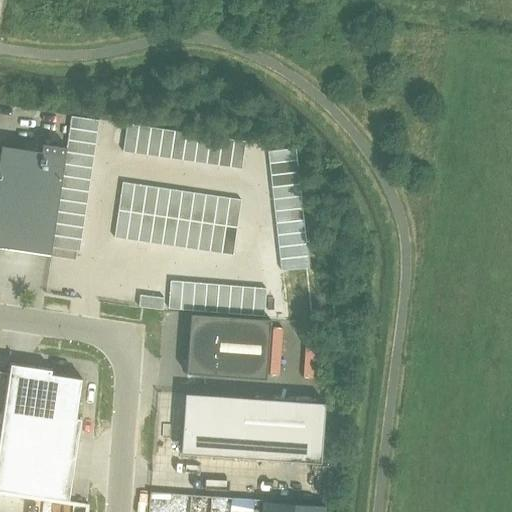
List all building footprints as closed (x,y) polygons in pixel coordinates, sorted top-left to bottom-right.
[(71,116),(69,128),(97,132),(99,120),(71,116)] [(127,124),(122,151),(134,153),(138,126),(127,124)] [(138,126),(134,153),(146,155),(150,127),(138,126)] [(150,127),(146,155),(158,157),(162,129),(150,127)] [(69,128),(67,140),(95,144),(97,132),(69,128)] [(162,129),(158,157),(170,159),(174,131),(162,129)] [(174,131),(170,159),(182,160),(186,133),(174,131)] [(186,133),(182,160),(194,162),(198,134),(186,133)] [(198,134),(194,162),(206,164),(210,136),(198,134)] [(210,136),(206,164),(218,166),(222,138),(210,136)] [(222,138),(218,166),(229,167),(234,140),(222,138)] [(67,140),(66,152),(93,156),(95,144),(67,140)] [(234,140),(229,167),(241,169),(245,141),(234,140)] [(0,247),(19,250),(19,249),(50,254),(66,146),(42,143),(40,151),(1,145),(0,152),(0,247)] [(295,149),(267,152),(269,164),(296,161),(295,149)] [(66,152),(64,163),(92,168),(93,156),(66,152)] [(296,161),(269,164),(270,176),(298,173),(296,161)] [(64,163),(62,175),(90,179),(92,168),(64,163)] [(298,173),(270,176),(271,188),(299,185),(298,173)] [(62,175),(60,187),(88,191),(90,179),(62,175)] [(122,182),(118,210),(130,212),(134,184),(122,182)] [(134,184),(130,212),(142,213),(146,185),(134,184)] [(146,185),(142,213),(154,215),(158,187),(146,185)] [(299,185),(271,188),(273,200),(300,197),(299,185)] [(60,187),(59,199),(86,203),(88,191),(60,187)] [(158,187),(154,215),(165,217),(169,189),(158,187)] [(169,189),(165,217),(177,219),(181,191),(169,189)] [(181,191),(177,219),(189,220),(193,192),(181,191)] [(193,192),(189,220),(201,222),(205,194),(193,192)] [(205,194),(201,222),(213,224),(217,196),(205,194)] [(217,196),(213,224),(225,226),(229,198),(217,196)] [(300,197),(273,200),(274,212),(302,208),(300,197)] [(229,198),(225,226),(237,227),(241,199),(229,198)] [(59,199),(57,211),(85,215),(86,203),(59,199)] [(302,208),(274,212),(275,224),(303,220),(302,208)] [(118,210),(114,238),(126,239),(130,212),(118,210)] [(57,211),(55,223),(83,227),(85,215),(57,211)] [(130,212),(126,239),(137,241),(142,213),(130,212)] [(142,213),(137,241),(149,243),(154,215),(142,213)] [(154,215),(149,243),(161,245),(165,217),(154,215)] [(165,217),(161,245),(173,246),(177,219),(165,217)] [(177,219),(173,246),(185,248),(189,220),(177,219)] [(189,220),(185,248),(197,250),(201,222),(189,220)] [(303,220),(275,224),(277,235),(304,232),(303,220)] [(201,222),(197,250),(209,252),(213,224),(201,222)] [(55,223),(53,235),(81,239),(83,227),(55,223)] [(213,224),(209,252),(221,253),(225,226),(213,224)] [(225,226),(221,253),(233,255),(237,227),(225,226)] [(237,227),(233,255),(245,257),(249,229),(237,227)] [(304,232),(277,235),(278,247),(306,244),(304,232)] [(53,235),(52,247),(79,251),(81,239),(53,235)] [(306,244),(278,247),(279,259),(307,256),(306,244)] [(52,247),(50,258),(77,262),(79,251),(52,247)] [(307,256),(279,259),(281,271),(309,268),(307,256)] [(309,268),(281,271),(282,283),(310,280),(309,268)] [(170,280),(168,308),(180,309),(182,281),(170,280)] [(310,280),(282,283),(283,295),(311,292),(310,280)] [(182,281),(180,309),(192,310),(194,282),(182,281)] [(194,282),(192,310),(204,311),(206,283),(194,282)] [(206,283),(204,311),(216,312),(218,284),(206,283)] [(218,284),(216,312),(228,313),(230,285),(218,284)] [(230,285),(228,313),(240,314),(242,286),(230,285)] [(242,286),(240,314),(252,315),(254,287),(242,286)] [(254,287),(252,315),(264,316),(266,288),(254,287)] [(311,292),(283,295),(285,307),(313,304),(311,292)] [(140,295),(138,306),(139,306),(162,309),(164,298),(140,295)] [(313,304),(285,307),(286,319),(314,316),(313,304)] [(196,375),(200,374),(266,379),(270,319),(258,318),(246,317),(234,316),(222,315),(210,315),(198,314),(190,313),(187,358),(182,360),(187,377),(196,375)] [(10,363),(0,429),(0,489),(69,499),(81,418),(76,418),(82,378),(51,374),(52,369),(10,363)] [(324,403),(185,393),(181,453),(320,463),(324,403)] [(263,502),(262,511),(323,511),(323,506),(263,502)]
